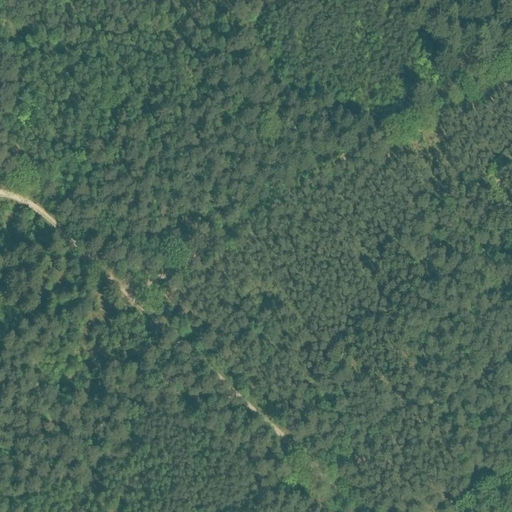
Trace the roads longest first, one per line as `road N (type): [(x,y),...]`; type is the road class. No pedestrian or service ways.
road 1 (track): [(511,50),(129,294)]
road 2 (track): [(332,482),(129,294)]
road 3 (track): [(129,294),(35,207),(0,192)]
